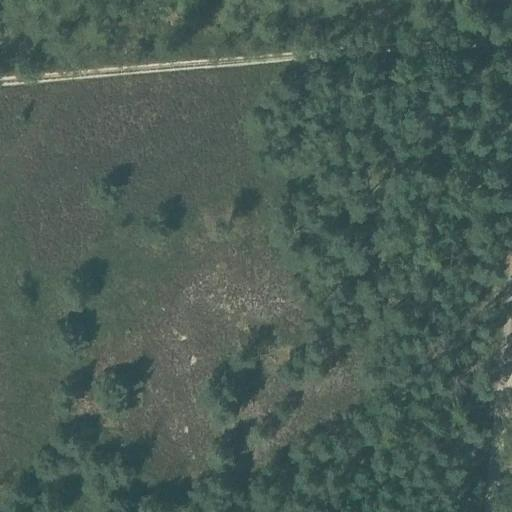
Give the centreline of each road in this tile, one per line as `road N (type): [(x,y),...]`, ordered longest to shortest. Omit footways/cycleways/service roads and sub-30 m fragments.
road 1 (track): [(0,85),(511,48)]
road 2 (track): [(511,236),(484,511)]
